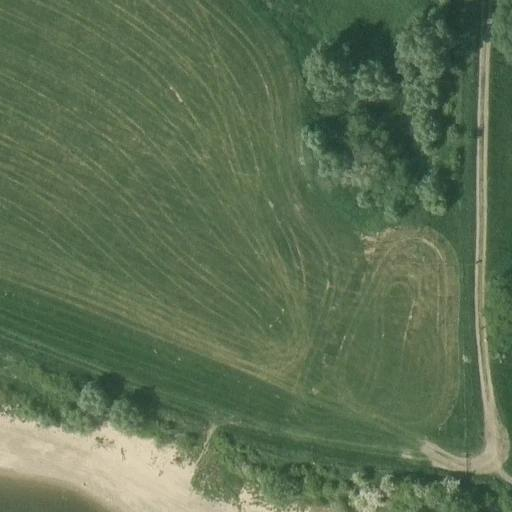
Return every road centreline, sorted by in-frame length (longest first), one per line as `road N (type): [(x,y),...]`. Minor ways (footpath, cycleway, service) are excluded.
road 1 (track): [(485,471),(285,430),(0,341)]
road 2 (track): [(485,471),(486,0)]
